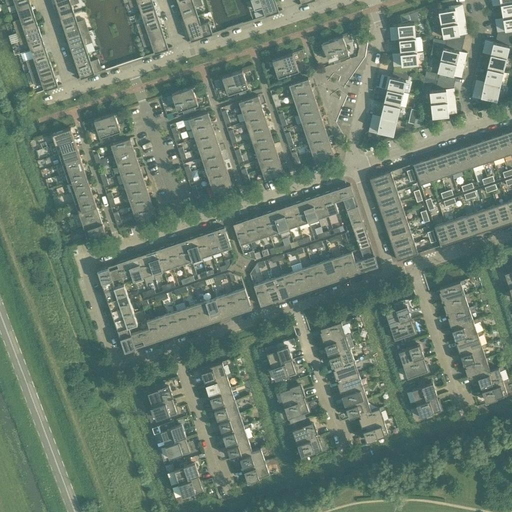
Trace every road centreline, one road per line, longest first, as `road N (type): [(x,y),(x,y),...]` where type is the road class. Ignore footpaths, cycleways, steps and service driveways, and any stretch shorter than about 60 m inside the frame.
road 1 (track): [(112,511),(0,210)]
road 2 (unknown): [(0,268),(90,511)]
road 3 (secondary): [(74,511),(0,311)]
road 4 (residential): [(119,245),(79,120),(142,99)]
road 5 (residential): [(355,167),(379,30),(370,0)]
road 6 (residential): [(120,365),(82,258),(119,245)]
road 7 (residential): [(459,402),(413,267)]
road 8 (residential): [(340,441),(295,307)]
road 9 (residential): [(221,481),(176,347)]
road 10 (residential): [(246,203),(206,77)]
road 11 (residential): [(184,224),(142,99)]
road 12 (residential): [(299,185),(255,61)]
road 13 (residential): [(476,126),(464,93),(479,1)]
road 14 (residential): [(355,167),(476,126)]
road 15 (residential): [(176,347),(295,307)]
